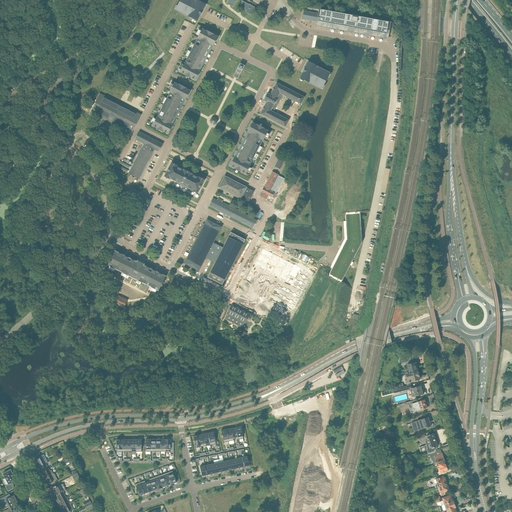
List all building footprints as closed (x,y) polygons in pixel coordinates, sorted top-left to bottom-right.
[(179,0),(177,6),(180,7),(177,11),(188,16),(187,17),(188,17),(196,21),(199,16),(200,15),(203,10),(202,10),(205,4),(201,3),(197,0),(196,0),(195,0),(196,0),(195,0),(179,0)] [(249,5),(242,1),(240,6),(246,9),(246,10),(246,12),(250,14),(251,13),(252,14),(255,8),(249,4),(249,5)] [(303,11),(302,19),(307,20),(316,21),(315,26),(388,39),(391,22),(322,10),(319,9),(318,9),(318,13),(306,11),(303,11)] [(154,21),(162,24),(165,16),(157,13),(154,21)] [(184,63),(179,72),(184,74),(184,75),(190,78),(195,80),(199,71),(212,46),(217,37),(212,34),(213,34),(206,31),(202,29),(197,38),(184,63)] [(302,73),(299,78),(300,78),(308,82),(308,83),(308,82),(319,88),(321,84),(323,85),(327,77),(325,76),(327,72),(316,66),(317,66),(316,65),(311,63),(308,61),(305,67),(305,66),(302,72),(301,73),(302,73)] [(237,68),(235,72),(237,73),(239,74),(242,70),(242,69),(244,66),(244,65),(243,65),(242,64),(241,64),(239,63),(237,68)] [(130,82),(126,90),(131,92),(135,85),(130,82)] [(156,117),(152,126),(156,128),(157,129),(162,132),(163,131),(167,134),(172,125),(172,124),(184,99),(185,99),(189,90),(185,88),(179,84),(179,85),(174,82),(169,91),(170,92),(157,117),(156,117)] [(304,97),(276,83),(270,95),(267,93),(263,101),(266,102),(260,114),(285,127),(288,120),(273,112),(282,95),(300,104),(304,97)] [(144,90),(139,87),(135,94),(140,97),(144,90)] [(92,108),(90,112),(94,114),(103,119),(98,128),(110,134),(115,125),(131,133),(134,127),(138,119),(140,115),(104,96),(99,93),(97,98),(92,108)] [(234,157),(230,166),(234,168),(234,169),(236,169),(240,172),(240,171),(245,174),(246,171),(248,167),(254,155),(262,139),(263,140),(264,138),(266,133),(267,131),(263,128),(258,126),(257,125),(252,123),(247,132),(248,132),(235,157),(234,157)] [(136,135),(134,139),(143,144),(137,156),(148,162),(153,153),(154,150),(155,150),(158,152),(162,144),(138,131),(136,135)] [(148,162),(137,156),(133,163),(131,162),(129,161),(127,163),(130,165),(132,165),(128,174),(139,179),(148,162)] [(275,166),(275,167),(276,167),(278,168),(280,169),(284,162),(279,159),(275,166)] [(166,172),(164,176),(169,179),(168,179),(170,179),(170,178),(176,181),(175,182),(189,190),(190,189),(192,190),(192,191),(197,193),(199,189),(204,180),(199,177),(199,178),(191,174),(191,173),(189,172),(186,171),(184,169),(183,170),(176,166),(176,165),(171,163),(166,172)] [(278,175),(272,172),(264,188),(263,188),(261,191),(262,192),(260,196),(266,199),(268,195),(274,198),(276,194),(270,191),(278,175)] [(246,187),(224,176),(218,187),(240,199),(241,198),(248,202),(253,192),(246,188),(246,187)] [(212,199),(209,205),(220,211),(220,212),(225,214),(224,216),(229,219),(230,217),(241,222),(253,227),(256,221),(245,215),(224,204),(224,205),(221,203),(222,201),(217,199),(216,201),(212,199)] [(335,261),(329,274),(341,281),(361,242),(359,213),(345,214),(345,228),(344,229),(345,238),(334,261),(335,261)] [(206,219),(183,263),(198,271),(205,258),(215,262),(222,248),(213,243),(221,227),(206,219)] [(215,262),(207,277),(222,284),(230,268),(232,265),(245,240),(230,232),(222,248),(215,262)] [(239,297),(236,303),(261,315),(265,307),(267,308),(287,319),(302,290),(310,273),(264,249),(255,266),(241,294),(255,302),(254,304),(239,297)] [(114,251),(108,265),(131,277),(135,278),(158,290),(165,276),(143,265),(143,264),(137,261),(137,262),(114,251)] [(173,279),(170,284),(173,286),(178,288),(181,283),(176,280),(173,279)] [(127,300),(118,296),(114,303),(123,307),(127,300)] [(225,318),(225,319),(227,320),(240,326),(240,327),(242,328),(242,327),(244,323),(243,323),(244,323),(245,324),(247,319),(250,314),(231,304),(229,309),(226,314),(228,315),(227,315),(226,319),(225,318)] [(408,372),(406,373),(407,374),(418,372),(416,365),(418,365),(416,360),(417,360),(416,359),(416,360),(408,362),(409,369),(408,370),(408,372)] [(406,379),(407,385),(411,384),(410,382),(417,380),(421,379),(419,371),(407,374),(408,378),(406,379)] [(395,388),(393,389),(393,390),(394,392),(394,393),(395,393),(396,393),(403,391),(410,389),(411,389),(411,393),(413,397),(415,397),(418,396),(423,394),(421,386),(416,387),(413,388),(412,388),(411,385),(411,384),(407,385),(397,388),(395,388)] [(417,399),(407,403),(408,403),(408,405),(411,413),(419,410),(423,409),(427,407),(427,405),(428,405),(427,402),(425,402),(425,399),(420,401),(417,402),(417,399)] [(416,421),(412,423),(414,431),(419,430),(424,428),(426,427),(431,426),(428,417),(424,419),(422,420),(416,421)] [(426,445),(419,447),(421,454),(422,454),(426,452),(427,454),(432,452),(435,451),(434,450),(436,449),(435,447),(438,446),(433,433),(429,435),(427,436),(428,440),(425,441),(426,445)] [(170,439),(165,439),(165,452),(170,452),(170,450),(173,449),(173,442),(170,443),(170,439)] [(431,453),(430,453),(431,455),(435,467),(438,466),(446,463),(442,453),(436,455),(435,452),(431,454),(431,453)] [(46,462),(47,462),(43,455),(38,457),(39,458),(33,461),(34,464),(35,468),(46,462)] [(37,471),(38,470),(39,473),(49,468),(46,469),(45,467),(47,466),(46,462),(35,468),(37,471)] [(440,475),(444,474),(443,472),(448,470),(446,463),(438,466),(440,475)] [(40,477),(42,480),(53,474),(51,470),(50,470),(49,468),(39,473),(41,476),(40,477)] [(16,481),(14,477),(12,473),(12,474),(10,470),(3,474),(8,484),(5,486),(8,491),(14,488),(12,484),(11,483),(16,481)] [(172,471),(167,472),(171,484),(176,482),(175,478),(175,477),(174,475),(172,471)] [(167,472),(163,474),(167,485),(171,484),(167,472)] [(46,486),(50,483),(52,482),(52,483),(56,481),(55,481),(57,480),(53,474),(42,480),(43,483),(44,483),(46,486)] [(163,474),(158,476),(162,487),(167,485),(163,474)] [(73,478),(72,478),(75,483),(80,481),(78,475),(73,478)] [(154,477),(153,477),(158,489),(162,487),(158,476),(154,477)] [(431,479),(427,481),(429,486),(431,485),(432,488),(436,487),(438,487),(447,484),(447,483),(448,482),(447,481),(446,480),(445,477),(443,478),(442,476),(437,478),(436,478),(435,477),(430,479),(431,479)] [(149,479),(153,490),(157,489),(158,489),(153,477),(149,479)] [(144,481),(140,482),(144,494),(149,492),(145,483),(144,481)] [(140,482),(135,484),(139,495),(144,494),(140,482)] [(55,488),(50,490),(52,493),(51,493),(52,497),(63,491),(66,490),(63,483),(60,485),(59,484),(56,486),(56,487),(55,488)] [(447,484),(438,487),(441,496),(445,494),(445,492),(450,491),(449,488),(449,487),(448,485),(448,484),(447,484)] [(66,497),(65,495),(63,491),(52,497),(54,500),(55,499),(57,502),(67,497),(66,497)] [(0,498),(0,502),(1,505),(6,502),(9,509),(5,511),(10,511),(12,511),(10,508),(18,504),(14,496),(13,496),(11,497),(9,494),(0,498)] [(440,497),(435,499),(436,503),(440,501),(442,505),(454,501),(453,498),(452,498),(451,495),(440,498),(440,497)] [(70,503),(67,497),(57,502),(58,505),(57,506),(59,509),(70,503)] [(442,505),(444,511),(456,507),(454,501),(442,505)] [(61,511),(68,511),(69,511),(73,509),(70,503),(59,509),(60,511),(61,511)]
